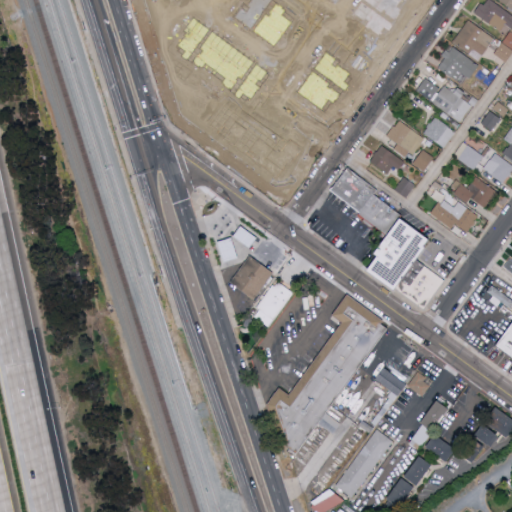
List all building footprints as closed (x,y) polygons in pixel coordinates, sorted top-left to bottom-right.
[(273,50),(237,24),(253,0),(273,0),(297,17),(273,50)] [(361,0),(409,0),(382,38),(351,15),(361,0)] [(484,0),(475,15),(502,30),(505,24),(511,28),(511,13),(488,0),(484,0)] [(511,0),(498,0),(511,8),(511,0)] [(174,50),(198,18),(268,71),(244,103),(174,50)] [(495,38),(469,20),(454,43),(480,60),(495,38)] [(502,42),(511,48),(511,32),(510,31),(502,42)] [(461,73),(472,79),(480,64),(450,47),(438,68),(458,79),(461,73)] [(296,92),(322,55),(352,76),(325,113),(296,92)] [(209,93),(218,80),(195,63),(187,73),(201,83),(199,86),(209,93)] [(417,91),(433,101),(441,87),(425,78),(417,91)] [(203,106),(171,83),(163,94),(171,100),(170,103),(193,120),(203,106)] [(467,91),(459,87),(456,92),(443,85),(433,105),(463,121),(472,105),(462,99),(467,91)] [(225,105),(208,127),(277,179),(300,148),(286,138),(280,146),(225,105)] [(494,130),(501,117),(489,110),(482,123),(494,130)] [(423,133),(445,147),(455,131),(434,117),(423,133)] [(411,159),(424,136),(397,120),(388,137),(398,142),(394,149),(411,159)] [(504,139),(510,143),(503,153),(511,158),(511,127),(511,128),(504,139)] [(484,156),(464,141),(454,155),(475,170),(484,156)] [(388,174),(394,166),(399,170),(405,161),(382,145),(370,161),(388,174)] [(435,157),(423,149),(413,164),(425,172),(435,157)] [(507,182),(511,170),(511,162),(492,154),(484,172),(507,182)] [(390,233),(403,214),(374,194),(378,188),(348,167),(331,192),(390,233)] [(462,183),(455,194),(468,203),(472,198),(487,208),(499,191),(476,176),(469,188),(462,183)] [(408,196),(414,186),(404,180),(397,190),(408,196)] [(371,271),(426,308),(446,278),(420,261),(434,238),(405,219),(371,271)] [(257,237),(248,249),(235,239),(244,227),(257,237)] [(233,241),(238,256),(224,261),(219,245),(233,241)] [(250,257),(274,274),(255,301),(231,283),(250,257)] [(257,309),(274,286),(276,288),(279,283),(295,294),(270,329),(255,318),(260,311),(257,309)] [(486,294),(500,304),(502,301),(511,307),(511,305),(511,298),(493,285),(486,294)] [(268,406),(280,389),(290,396),(343,323),(333,316),(348,295),(385,322),(382,325),(389,329),(327,414),(342,425),(334,436),(320,425),(295,458),(288,453),(291,450),(287,448),(282,449),(268,406)] [(511,355),(511,328),(499,346),(511,355)] [(424,398),(409,387),(419,373),(433,383),(424,398)] [(454,406),(420,452),(410,445),(424,426),(421,424),(438,401),(439,402),(441,399),(447,404),(448,402),(454,406)] [(497,408),(511,419),(511,435),(511,437),(510,436),(508,439),(486,423),(497,408)] [(484,425),(498,436),(497,436),(500,438),(493,448),(476,436),(484,425)] [(378,431),(394,443),(390,448),(392,449),(390,452),(388,450),(383,458),(384,459),(382,462),(381,461),(374,470),(376,471),(374,474),(372,473),(367,480),(368,481),(366,484),(365,483),(358,491),(360,493),(358,495),(356,494),(353,499),(343,492),(342,493),(339,491),(340,489),(337,487),(378,431)] [(448,463),(427,449),(436,435),(457,449),(448,463)] [(485,448),(473,464),(464,457),(466,455),(465,454),(475,441),(485,448)] [(420,457),(433,467),(418,487),(405,478),(420,457)] [(306,486),(317,479),(325,492),(315,499),(306,486)] [(403,479),(415,489),(399,509),(388,499),(403,479)] [(313,503),(320,511),(330,511),(345,501),(334,487),(313,503)] [(311,493),(317,511),(312,511),(306,494),(311,493)]
